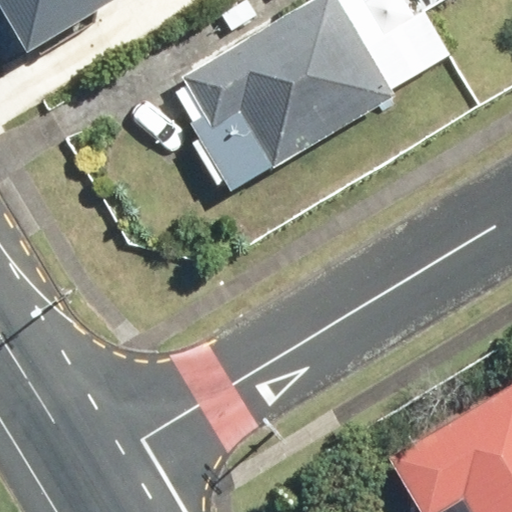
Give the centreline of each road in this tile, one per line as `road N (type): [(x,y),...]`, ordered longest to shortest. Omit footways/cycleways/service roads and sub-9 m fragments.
road 1 (residential): [(87,474),(511,208)]
road 2 (tertiary): [(0,331),(87,474)]
